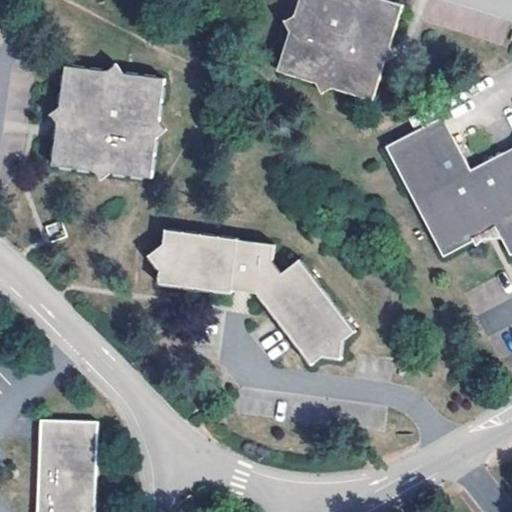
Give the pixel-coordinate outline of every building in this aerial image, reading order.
[(297,0),(291,20),(281,25),(286,36),(274,72),(312,85),(319,100),(337,93),(370,105),(383,66),(395,59),(389,49),(402,13),(363,0),(362,0),(297,0)] [(164,129),(157,120),(162,80),(124,76),(111,64),(102,73),(61,68),(56,108),(46,117),(49,122),(53,129),(48,168),(92,174),(97,182),(108,175),(149,180),(154,137),(164,129)] [(511,153),(472,174),(445,122),(386,152),(444,261),(498,233),(511,258),(511,153)] [(272,249),(163,232),(161,247),(146,256),(158,273),(157,285),(227,295),(228,291),(242,293),(252,294),(270,317),(294,346),(310,366),(321,357),(339,360),(340,343),(353,333),(297,262),(279,276),(269,267),(272,249)] [(90,511),(91,424),(39,423),(37,511),(90,511)]
